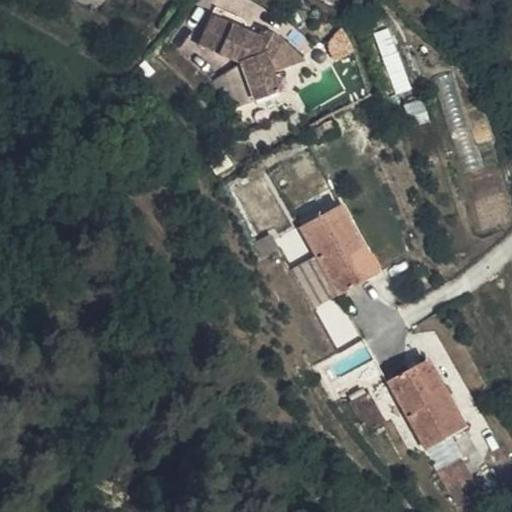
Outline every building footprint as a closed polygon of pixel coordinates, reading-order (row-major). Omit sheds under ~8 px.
[(259,42),(266,25),(217,2),(213,11),(234,20),(230,29),(259,42)] [(213,11),(201,43),(242,60),(216,80),(234,107),(284,92),(276,70),(271,60),(284,34),(266,25),(259,42),(230,29),(234,20),(213,11)] [(271,60),(276,70),(308,58),(284,34),(271,60)] [(484,163),(454,71),(436,77),(467,169),(484,163)] [(345,202),(305,224),(341,291),(381,270),(345,202)] [(467,425),(430,358),(391,379),(428,446),(467,425)] [(393,416),(352,433),(382,504),(423,487),(393,416)]
